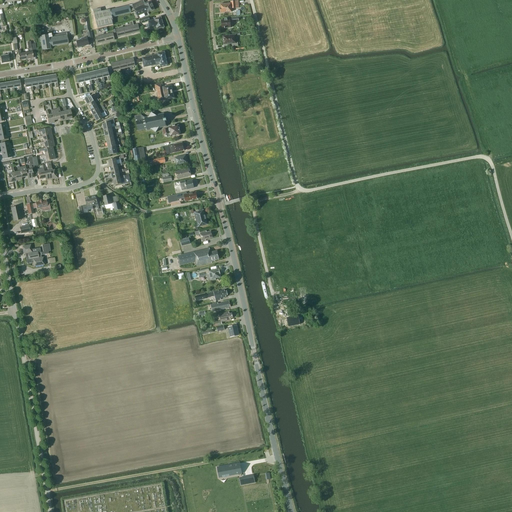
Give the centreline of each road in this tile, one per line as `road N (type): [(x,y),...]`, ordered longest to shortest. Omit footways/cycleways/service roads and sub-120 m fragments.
road 1 (secondary): [(291,511),(177,37)]
road 2 (unclassified): [(478,156),(298,188),(251,0)]
road 3 (unclassified): [(50,511),(0,222)]
road 4 (residential): [(0,197),(69,189),(96,176),(92,137),(69,95)]
road 5 (track): [(275,310),(254,205),(300,189)]
